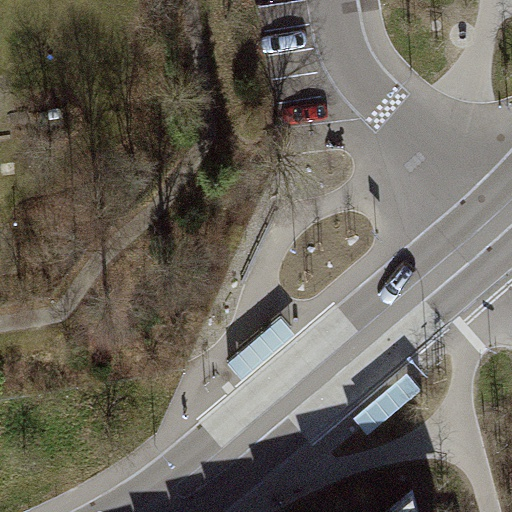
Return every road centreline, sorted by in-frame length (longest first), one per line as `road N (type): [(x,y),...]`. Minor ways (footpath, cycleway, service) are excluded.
road 1 (tertiary): [(158,511),(485,234)]
road 2 (residential): [(485,234),(411,162),(356,90),(333,0)]
